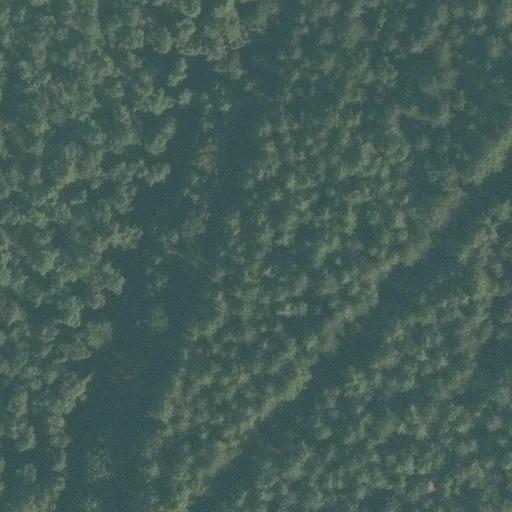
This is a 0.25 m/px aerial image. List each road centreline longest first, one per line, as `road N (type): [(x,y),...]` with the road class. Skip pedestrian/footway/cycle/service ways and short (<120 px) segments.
road 1 (track): [(106,511),(286,0)]
road 2 (track): [(511,165),(195,511)]
road 3 (track): [(58,511),(100,372)]
